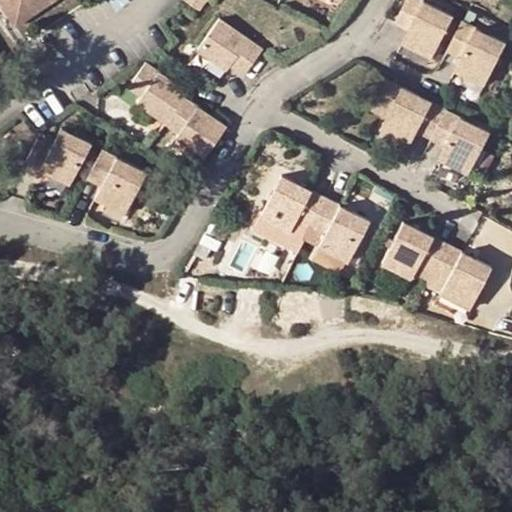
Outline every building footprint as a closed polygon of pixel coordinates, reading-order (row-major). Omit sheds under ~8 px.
[(4,0),(22,25),(58,0),(4,0)] [(207,0),(183,0),(199,12),(207,0)] [(453,18),(418,0),(408,0),(396,23),(410,31),(404,44),(433,58),(453,18)] [(220,19),(201,45),(198,51),(228,71),(230,67),(246,75),(264,49),(220,19)] [(507,48),(464,24),(450,51),(464,60),(458,72),(486,87),(507,48)] [(190,92),(146,62),(126,88),(138,96),(136,100),(168,123),(187,97),(190,92)] [(393,76),(376,109),(389,117),(407,84),(393,76)] [(389,117),(383,128),(419,146),(427,131),(440,139),(455,110),(407,84),(389,117)] [(228,127),(187,97),(168,123),(177,131),(173,136),(206,158),(228,127)] [(503,137),(455,110),(440,139),(452,146),(446,160),(481,177),(503,137)] [(38,141),(23,169),(40,176),(43,170),(72,186),(77,175),(89,180),(89,179),(104,150),(64,130),(55,149),(38,141)] [(152,175),(104,150),(89,179),(102,185),(95,200),(131,217),(152,175)] [(437,176),(459,187),(465,174),(443,164),(437,176)] [(279,174),(255,217),(290,235),(299,221),(311,229),(327,200),(279,174)] [(375,227),(327,200),(311,229),(324,235),(317,250),(352,268),(375,227)] [(403,220),(380,263),(415,281),(423,266),(435,274),(451,245),(403,220)] [(499,272),(451,245),(435,274),(449,280),(442,295),(476,313),(499,272)]
